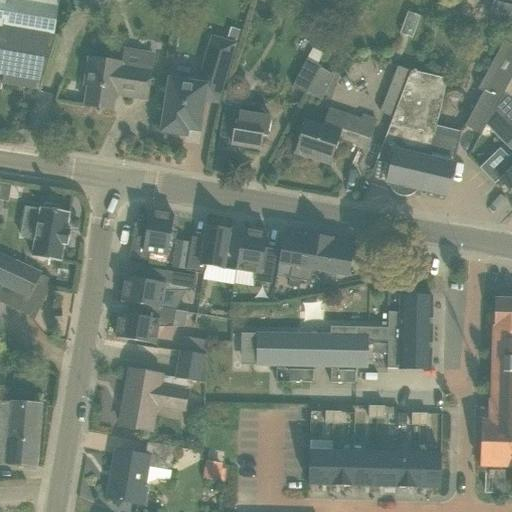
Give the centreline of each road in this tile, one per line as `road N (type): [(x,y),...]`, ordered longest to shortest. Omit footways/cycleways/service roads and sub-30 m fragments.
road 1 (tertiary): [(477,241),(108,180)]
road 2 (residential): [(55,511),(108,180)]
road 3 (residential): [(477,241),(463,511)]
